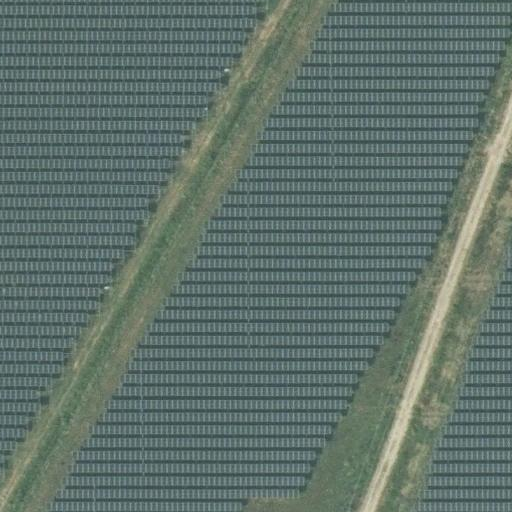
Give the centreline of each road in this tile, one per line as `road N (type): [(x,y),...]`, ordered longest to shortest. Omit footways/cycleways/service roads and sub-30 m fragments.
road 1 (track): [(0,492),(285,0)]
road 2 (track): [(368,511),(511,111)]
